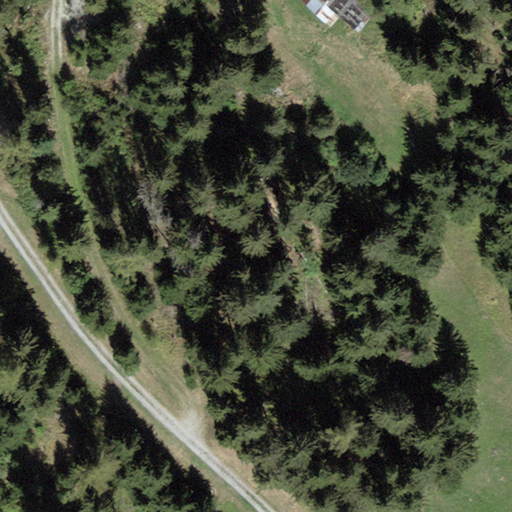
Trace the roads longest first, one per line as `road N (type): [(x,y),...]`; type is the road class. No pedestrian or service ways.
road 1 (track): [(189,441),(188,408),(104,285),(75,198),(57,101),(56,0)]
road 2 (track): [(0,205),(62,315),(253,511)]
